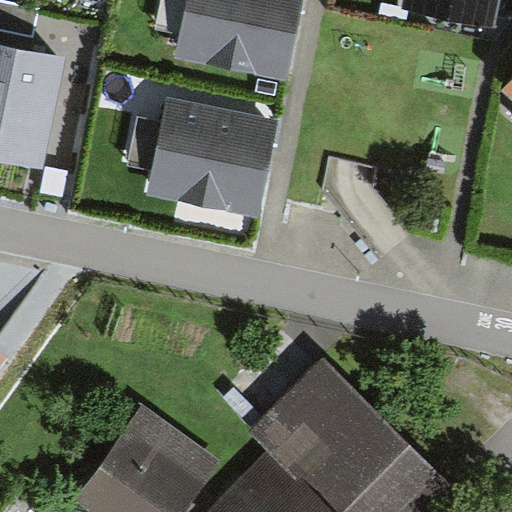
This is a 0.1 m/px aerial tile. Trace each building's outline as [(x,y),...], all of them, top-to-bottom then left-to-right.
[(22,0),(0,0),(0,24),(41,34),(48,5),(22,0)] [(299,0),(185,0),(176,51),(283,76),(299,0)] [(495,0),(399,0),(398,8),(490,26),(495,0)] [(60,54),(0,42),(0,154),(36,161),(60,54)] [(276,117),(164,94),(148,190),(255,214),(276,117)] [(442,511),(455,500),(328,371),(253,444),(269,460),(216,511),(442,511)] [(184,511),(216,465),(140,415),(75,511),(184,511)]
